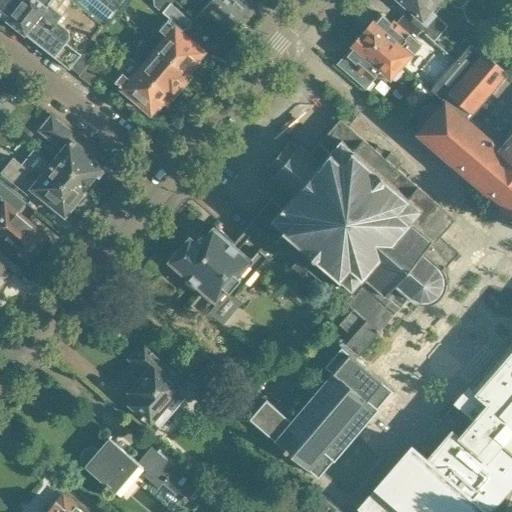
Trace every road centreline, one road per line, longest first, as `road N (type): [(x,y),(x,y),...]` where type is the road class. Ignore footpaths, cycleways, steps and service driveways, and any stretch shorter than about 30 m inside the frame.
road 1 (residential): [(0,363),(168,177)]
road 2 (residential): [(168,177),(317,0)]
road 3 (residential): [(168,177),(0,46)]
